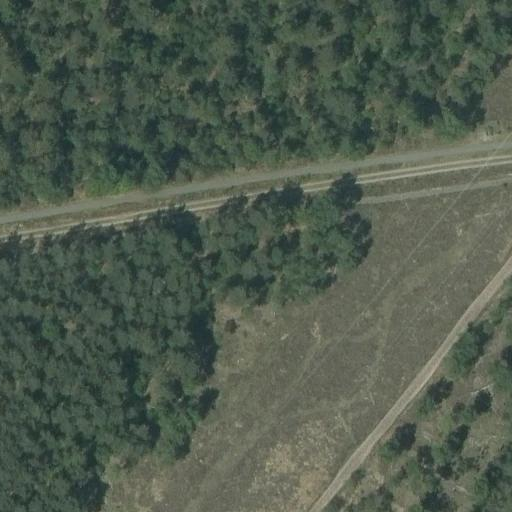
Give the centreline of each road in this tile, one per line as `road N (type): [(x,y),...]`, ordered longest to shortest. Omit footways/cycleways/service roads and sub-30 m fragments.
road 1 (track): [(0,239),(511,159)]
road 2 (unknown): [(511,182),(306,207),(0,260)]
road 3 (track): [(313,511),(511,262)]
